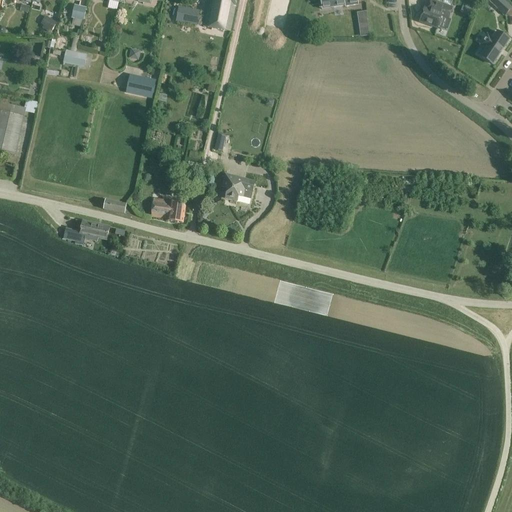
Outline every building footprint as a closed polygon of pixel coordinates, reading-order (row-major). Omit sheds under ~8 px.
[(208,0),(203,27),(230,32),(236,0),(208,0)] [(289,0),(272,0),(269,15),(285,19),(289,0)] [(421,19),(420,22),(437,28),(442,17),(448,19),(452,8),(436,2),(431,0),(429,8),(425,7),(422,15),(421,14),(419,19),(421,19)] [(511,7),(505,1),(498,9),(505,15),(511,7)] [(29,13),(30,6),(22,5),(21,11),(29,13)] [(84,21),(87,8),(74,5),(71,18),(84,21)] [(179,7),(176,22),(197,26),(199,11),(179,7)] [(468,8),(465,16),(473,19),(476,11),(468,8)] [(367,12),(360,13),(361,27),(368,26),(367,12)] [(41,23),(53,30),(58,22),(47,15),(41,23)] [(487,48),(481,56),(493,65),(509,40),(499,32),(494,38),(489,34),(481,44),(487,48)] [(129,58),(139,60),(141,51),(131,49),(129,58)] [(66,50),(63,63),(74,66),(77,53),(66,50)] [(77,53),(74,66),(84,68),(87,55),(77,53)] [(126,93),(152,99),(156,80),(131,74),(126,93)] [(25,109),(26,109),(25,112),(36,114),(38,104),(26,101),(25,109)] [(0,103),(0,111),(24,117),(25,112),(26,109),(25,109),(0,103)] [(0,111),(0,152),(15,156),(24,117),(0,111)] [(214,150),(222,152),(226,137),(218,135),(214,150)] [(200,161),(202,154),(190,151),(189,159),(200,161)] [(223,188),(228,189),(226,199),(237,201),(238,196),(252,200),(256,183),(226,176),(223,188)] [(168,219),(168,221),(183,224),(186,205),(154,200),(152,217),(168,219)] [(105,201),(103,210),(125,214),(127,205),(105,201)] [(83,221),(81,232),(66,229),(63,240),(75,243),(75,245),(83,247),(83,244),(84,244),(86,235),(107,240),(110,227),(83,221)]
